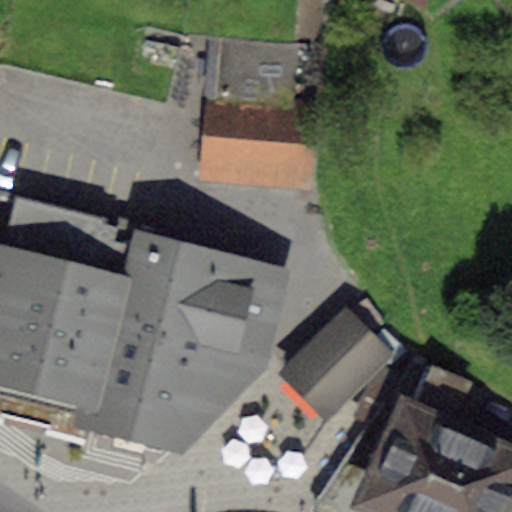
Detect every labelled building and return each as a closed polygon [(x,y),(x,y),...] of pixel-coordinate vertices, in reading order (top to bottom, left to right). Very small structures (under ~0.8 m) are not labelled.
[(14,0),(1,56),(168,96),(182,38),(22,0),(14,0)] [(192,0),(190,27),(231,30),(297,36),(300,0),(192,0)] [(221,43),(209,164),(303,173),(310,101),(291,99),(297,36),(231,30),(230,44),(221,43)] [(0,184),(0,391),(92,415),(94,407),(119,413),(117,422),(150,430),(152,421),(177,428),(254,349),(274,273),(139,239),(143,223),(0,184)] [(345,309),(292,363),(331,402),(384,349),(345,309)] [(502,511),(511,491),(511,446),(496,440),(511,403),(511,394),(429,357),(401,415),(390,411),(378,450),(347,510),(350,511),(502,511)]
